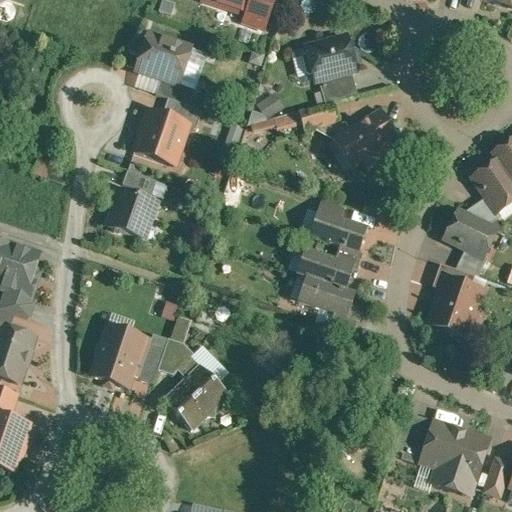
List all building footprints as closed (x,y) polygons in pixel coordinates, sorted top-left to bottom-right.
[(205,0),(205,2),(248,17),(249,17),(255,0),(205,0)] [(255,0),(249,17),(248,17),(245,25),(264,31),(274,0),(255,0)] [(511,0),(484,0),(484,1),(511,10),(511,0)] [(191,50),(149,36),(136,74),(161,83),(178,89),(179,88),(191,50)] [(346,40),(306,50),(315,85),(319,84),(352,76),(356,74),(346,40)] [(352,76),(319,84),(325,108),(334,106),(358,99),(352,76)] [(179,88),(178,89),(161,83),(156,98),(168,102),(190,109),(195,93),(179,88)] [(272,99),(257,108),(266,121),(281,112),(272,99)] [(190,109),(168,102),(162,119),(189,128),(188,130),(196,132),(202,114),(190,109)] [(325,108),(299,115),(304,135),(339,127),(334,106),(325,108)] [(381,113),(332,143),(333,145),(329,147),(336,160),(341,158),(350,172),(363,165),(368,172),(391,158),(386,151),(399,143),(381,113)] [(162,119),(148,115),(134,155),(168,167),(172,154),(181,150),(188,130),(189,128),(162,119)] [(511,142),(492,157),(496,163),(511,186),(511,142)] [(511,186),(496,163),(472,180),(486,200),(495,213),(496,212),(498,216),(511,206),(511,186)] [(156,184),(127,174),(123,188),(152,198),(156,184)] [(156,206),(123,194),(120,205),(116,207),(108,230),(113,232),(114,234),(119,236),(121,235),(138,241),(146,220),(151,222),(156,206)] [(486,200),(462,217),(487,229),(501,219),(498,216),(496,212),(495,213),(486,200)] [(345,210),(322,202),(317,216),(321,217),(321,216),(340,223),(345,210)] [(462,217),(457,214),(444,241),(466,252),(480,259),(480,258),(484,260),(497,234),(487,229),(462,217)] [(340,223),(321,216),(321,217),(313,240),(310,238),(309,239),(340,250),(362,257),(363,257),(359,255),(367,232),(340,223)] [(0,244),(0,289),(12,293),(30,300),(35,286),(30,284),(39,258),(0,244)] [(362,257),(340,250),(335,263),(335,264),(354,270),(358,271),(362,257)] [(480,259),(466,252),(455,273),(474,279),(478,280),(488,261),(484,260),(480,258),(480,259)] [(335,263),(305,253),(304,254),(308,255),(300,278),(297,276),(296,277),(355,297),(355,296),(355,297),(342,292),(346,281),(350,282),(354,270),(335,264),(335,263)] [(455,273),(441,267),(433,290),(440,293),(445,294),(449,284),(470,291),(474,279),(455,273)] [(501,285),(511,289),(511,269),(507,268),(501,285)] [(355,297),(296,277),(296,278),(310,282),(302,305),(298,304),(298,305),(334,318),(334,317),(347,321),(351,309),(347,308),(351,296),(355,298),(355,297)] [(449,284),(445,294),(440,293),(428,327),(466,340),(482,295),(470,291),(449,284)] [(30,300),(12,293),(5,314),(14,317),(28,322),(33,308),(28,307),(30,300)] [(5,314),(0,312),(0,329),(9,332),(14,317),(5,314)] [(347,321),(334,317),(334,318),(329,331),(352,338),(356,324),(347,321)] [(9,332),(0,329),(0,380),(18,387),(34,341),(9,332)] [(145,342),(107,330),(102,347),(98,348),(95,356),(97,360),(91,379),(129,392),(133,380),(145,343),(145,342)] [(168,343),(153,338),(151,344),(138,381),(138,382),(153,387),(158,373),(168,343)] [(184,348),(168,342),(168,343),(158,373),(173,379),(191,361),(194,358),(184,348)] [(145,343),(133,380),(138,381),(151,344),(145,343)] [(191,361),(178,374),(187,383),(164,406),(192,434),(206,420),(214,420),(214,412),(228,398),(191,361)] [(17,399),(0,393),(0,418),(9,422),(17,399)] [(9,422),(0,418),(0,469),(13,474),(18,460),(20,459),(22,454),(21,452),(29,428),(9,422)] [(434,427),(406,418),(394,452),(405,456),(404,461),(421,467),(434,427)] [(487,444),(434,427),(421,467),(437,472),(432,487),(470,500),(487,444)] [(511,467),(496,461),(484,495),(500,501),(511,467)]
